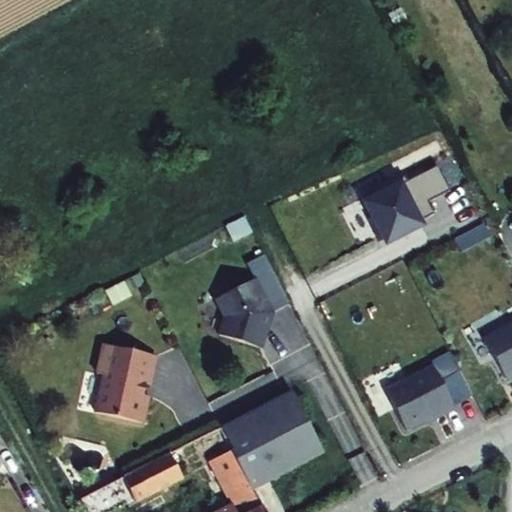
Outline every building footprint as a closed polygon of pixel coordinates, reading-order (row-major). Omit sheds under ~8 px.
[(251,275),(271,314),(288,305),(267,266),(251,275)] [(218,337),(257,349),(267,317),(270,318),(271,314),(254,281),(215,301),(223,319),(218,337)] [(511,323),(483,340),(504,378),(511,373),(511,323)] [(147,386),(153,357),(101,346),(94,376),(101,377),(93,415),(141,425),(147,398),(141,396),(143,385),(147,386)] [(433,366),(385,391),(405,431),(453,406),(433,366)] [(249,483),(319,447),(294,398),(224,434),(249,483)] [(229,505),(216,511),(264,511),(249,483),(224,434),(220,427),(176,450),(174,446),(171,448),(173,452),(79,500),(85,511),(94,511),(129,494),(133,502),(134,503),(209,465),(229,505)] [(94,511),(112,511),(133,502),(129,494),(94,511)]
